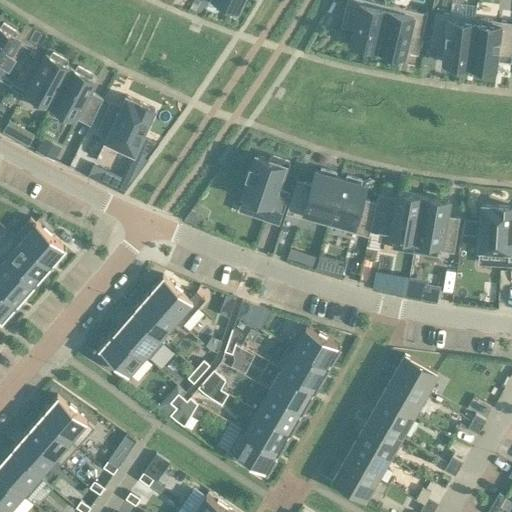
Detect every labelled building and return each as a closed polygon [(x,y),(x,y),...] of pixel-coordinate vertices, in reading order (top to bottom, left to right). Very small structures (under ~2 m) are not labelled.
[(218,0),(238,9),(242,0),(218,0)] [(377,49),(388,4),(371,0),(347,0),(341,26),(353,29),(349,47),(365,50),(366,47),(377,49)] [(427,13),(388,4),(377,49),(388,52),(388,56),(404,59),(406,51),(418,54),(427,13)] [(469,65),(475,17),(436,12),(430,44),(445,46),(443,61),(469,65)] [(511,53),(511,21),(475,17),(469,65),(474,66),(474,70),(490,72),(490,68),(495,68),(497,55),(511,57),(511,53)] [(0,25),(0,78),(11,85),(13,83),(27,57),(30,53),(15,44),(20,37),(15,35),(17,31),(3,22),(1,26),(0,25)] [(27,57),(13,83),(21,87),(19,91),(49,108),(52,104),(71,66),(66,64),(68,60),(53,52),(51,56),(46,53),(41,64),(27,57)] [(71,66),(52,104),(90,124),(104,98),(90,90),(95,80),(91,77),(93,74),(78,66),(76,69),(71,66)] [(134,153),(155,108),(126,94),(119,110),(108,105),(96,132),(107,137),(105,140),(134,153)] [(33,138),(24,132),(19,141),(29,146),(33,138)] [(43,139),(37,150),(54,158),(60,147),(43,139)] [(250,165),(250,167),(247,174),(247,175),(249,176),(242,196),(270,205),(265,218),(278,223),(289,192),(277,188),(281,177),(285,178),(290,161),(270,154),(268,158),(257,154),(253,166),(250,165)] [(286,213),(328,224),(341,177),(336,176),(337,172),(321,168),(320,171),(316,170),(312,184),(298,180),(286,213)] [(369,236),(370,231),(377,202),(362,198),(366,184),(362,183),(363,179),(347,175),(346,179),(341,177),(328,224),(369,236)] [(377,202),(370,231),(413,239),(421,195),(398,191),(397,196),(379,193),(377,202)] [(421,195),(413,239),(440,243),(439,249),(454,252),(460,217),(447,214),(449,200),(421,195)] [(482,204),(479,249),(508,251),(508,260),(511,260),(511,218),(511,216),(511,205),(494,205),(482,204)] [(31,216),(14,235),(50,266),(51,265),(50,265),(53,261),(54,262),(67,247),(66,246),(65,247),(51,234),(52,233),(45,226),(44,227),(31,216)] [(50,266),(14,235),(14,236),(16,237),(1,254),(0,253),(0,254),(34,284),(35,283),(34,283),(37,280),(38,280),(50,266)] [(0,254),(0,286),(18,302),(20,300),(22,296),(23,297),(34,284),(0,254)] [(318,258),(308,255),(305,267),(315,270),(318,258)] [(454,263),(440,261),(438,288),(451,289),(454,263)] [(146,293),(177,319),(193,300),(182,290),(183,289),(176,283),(175,285),(164,275),(163,274),(151,287),(152,288),(149,291),(148,290),(146,293)] [(407,279),(407,289),(431,289),(431,279),(407,279)] [(18,302),(0,286),(0,319),(1,320),(2,321),(15,306),(14,306),(17,302),(18,303),(18,302)] [(131,311),(164,340),(165,340),(161,336),(163,334),(177,319),(146,293),(135,305),(136,306),(133,309),(133,308),(131,311)] [(241,304),(237,316),(244,319),(248,307),(241,304)] [(148,358),(164,340),(131,311),(120,323),(120,324),(117,327),(117,326),(115,329),(148,358)] [(290,344),(289,345),(328,367),(329,365),(329,364),(331,361),(341,345),(340,345),(339,345),(326,338),(327,336),(320,332),(319,333),(306,326),(294,345),(294,346),(290,344)] [(229,339),(236,342),(240,330),(233,328),(229,339)] [(148,359),(148,358),(115,329),(113,331),(111,335),(110,334),(98,348),(99,349),(99,348),(111,358),(109,359),(116,365),(117,364),(128,374),(144,356),(148,359)] [(222,340),(214,337),(210,349),(218,352),(222,340)] [(232,353),(236,342),(229,339),(225,350),(232,353)] [(289,345),(277,365),(316,388),(324,373),(326,370),(328,367),(289,345)] [(393,374),(425,392),(437,371),(405,353),(393,374)] [(196,368),(202,373),(210,364),(204,359),(196,368)] [(314,391),(316,388),(277,365),(277,366),(281,369),(269,389),(304,409),(312,394),(314,390),(314,391)] [(194,382),(202,373),(196,368),(188,377),(194,382)] [(214,369),(206,378),(212,383),(220,374),(214,369)] [(413,414),(425,392),(393,374),(381,395),(413,414)] [(212,383),(206,378),(198,387),(204,392),(212,383)] [(269,389),(257,409),(292,429),(300,415),(299,415),(302,411),(304,409),(269,389)] [(176,407),(184,398),(178,393),(170,402),(176,407)] [(41,413),(78,446),(95,427),(76,411),(77,409),(71,404),(70,405),(58,395),(59,395),(58,394),(46,407),(46,408),(43,411),(41,413)] [(369,417),(401,435),(413,414),(381,395),(369,417)] [(191,403),(184,398),(176,407),(183,412),(191,403)] [(241,427),(241,428),(280,450),(288,436),(287,435),(289,432),(290,432),(292,429),(257,409),(249,424),(245,429),(241,427)] [(62,464),(78,446),(41,413),(30,425),(30,426),(28,429),(27,429),(25,431),(62,464)] [(472,420),(482,426),(486,419),(476,413),(472,420)] [(401,435),(369,417),(357,438),(389,456),(401,435)] [(478,433),(482,426),(472,420),(468,427),(478,433)] [(280,450),(241,428),(228,449),(245,459),(245,461),(252,465),(253,464),(266,471),(267,472),(276,456),(275,456),(277,453),(278,453),(280,450)] [(62,464),(25,431),(14,443),(15,444),(12,447),(11,447),(9,449),(43,478),(40,475),(55,458),(62,464)] [(377,477),(389,456),(357,438),(345,459),(377,477)] [(0,472),(27,497),(43,478),(9,449),(0,459),(0,472)] [(448,462),(459,468),(463,461),(452,455),(448,462)] [(365,498),(377,477),(345,459),(333,480),(365,498)] [(103,467),(113,473),(118,467),(108,460),(103,467)] [(455,475),(459,468),(448,462),(444,469),(455,475)] [(154,478),(144,471),(139,478),(149,485),(154,478)] [(27,497),(0,472),(0,505),(6,511),(7,511),(23,494),(27,497)] [(90,487),(100,493),(104,487),(94,480),(90,487)] [(140,498),(130,491),(126,498),(136,505),(140,498)] [(493,502),(500,506),(506,496),(499,492),(493,502)] [(206,493),(193,511),(233,511),(226,507),(227,505),(220,500),(219,502),(206,493)] [(424,503),(435,509),(439,502),(428,496),(424,503)] [(76,507),(84,511),(87,511),(91,507),(81,500),(76,507)] [(496,511),(500,506),(493,502),(487,511),(496,511)] [(422,511),(433,511),(435,509),(424,503),(420,510),(422,511)]
